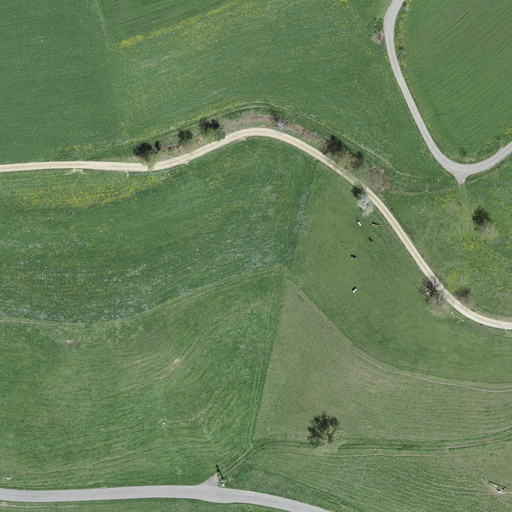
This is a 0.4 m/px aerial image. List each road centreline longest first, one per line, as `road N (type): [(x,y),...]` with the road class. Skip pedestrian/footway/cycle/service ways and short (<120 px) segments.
road 1 (track): [(206,492),(264,443),(444,444),(511,433)]
road 2 (unclassified): [(0,494),(206,492),(315,511)]
